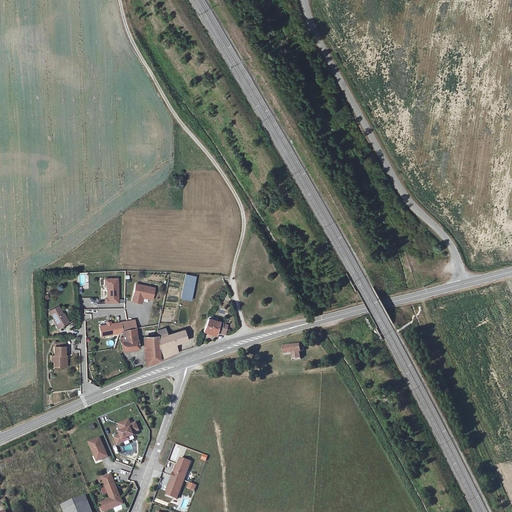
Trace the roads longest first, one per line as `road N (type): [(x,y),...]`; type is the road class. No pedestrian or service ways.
road 1 (track): [(247,340),(234,291),(243,214),(237,198),(178,121),(129,38),(119,0)]
road 2 (unclassified): [(304,0),(395,180),(450,244),(462,284)]
road 3 (secondary): [(462,284),(190,359)]
road 4 (residential): [(134,511),(190,359)]
